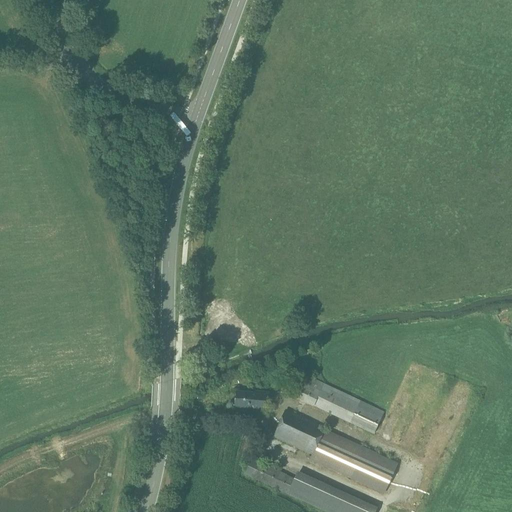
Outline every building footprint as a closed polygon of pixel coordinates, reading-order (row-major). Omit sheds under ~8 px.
[(314,378),(299,372),(288,395),(291,396),(314,407),(374,435),(385,412),(314,379),(314,378)] [(404,403),(412,386),(400,381),(392,398),(404,403)] [(237,392),(235,407),(243,408),(243,410),(264,412),(264,405),(268,405),(270,393),(255,391),(255,394),(237,392)] [(325,430),(326,428),(286,409),(273,437),(312,455),(310,460),(351,479),(384,494),(398,464),(365,449),(365,448),(325,430)] [(452,426),(456,413),(441,410),(438,423),(452,426)] [(294,479),(278,472),(280,468),(271,464),(269,467),(251,459),(244,474),(287,494),(294,479)]
